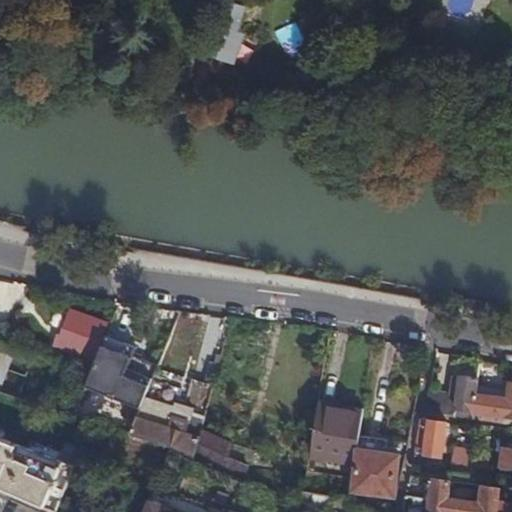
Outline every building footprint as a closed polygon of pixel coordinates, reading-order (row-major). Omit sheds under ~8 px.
[(241,19),(245,7),(226,1),(209,52),(233,60),(239,40),(225,35),(232,17),(241,19)] [(107,343),(113,330),(73,314),(63,341),(60,340),(56,350),(72,357),(74,353),(89,360),(83,373),(92,377),(96,368),(107,343)] [(121,349),(107,343),(96,368),(109,374),(121,349)] [(0,383),(1,384),(13,356),(0,350),(0,383)] [(477,396),(479,380),(462,377),(462,380),(454,379),(451,397),(459,399),(456,411),(474,414),(477,396)] [(177,411),(146,400),(131,438),(174,451),(195,461),(217,380),(211,379),(209,388),(193,382),(183,413),(182,416),(176,415),(177,411)] [(508,402),(477,396),(474,414),(505,419),(508,402)] [(365,417),(321,410),(313,458),(358,467),(361,440),(365,417)] [(456,411),(455,418),(473,420),(474,414),(456,411)] [(474,414),(473,420),(504,426),(505,419),(474,414)] [(447,424),(423,420),(415,453),(440,459),(447,424)] [(0,494),(39,511),(46,511),(48,511),(60,511),(78,468),(0,438),(0,494)] [(361,440),(358,467),(354,495),(394,499),(401,459),(385,455),(388,444),(361,440)] [(448,475),(470,479),(471,471),(473,460),(474,453),(453,449),(448,475)] [(501,468),(511,469),(511,451),(503,451),(501,468)] [(473,460),(471,471),(487,474),(489,464),(473,460)] [(432,482),(428,511),(445,511),(447,500),(450,484),(432,482)] [(215,511),(222,498),(190,485),(179,511),(215,511)] [(496,511),(500,492),(483,489),(480,505),(479,511),(496,511)] [(107,499),(90,492),(84,508),(93,511),(107,511),(113,495),(109,494),(107,499)] [(445,511),(479,511),(480,505),(447,500),(445,511)]
